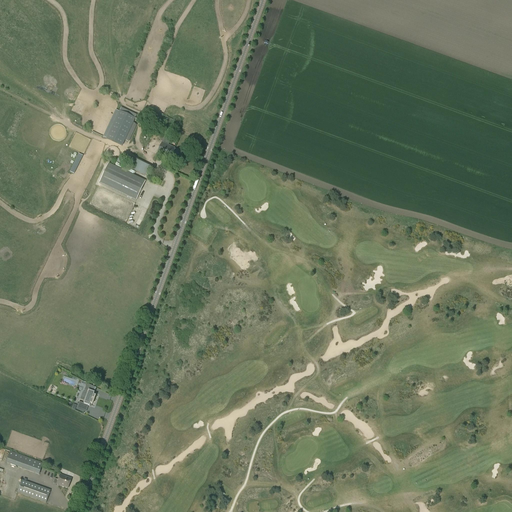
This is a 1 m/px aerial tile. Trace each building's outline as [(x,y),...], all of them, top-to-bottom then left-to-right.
[(151,115),(161,119),(163,114),(153,109),(151,115)] [(119,111),(106,139),(122,146),(135,119),(119,111)] [(175,150),(176,147),(175,147),(174,148),(162,143),(158,153),(179,162),(183,153),(175,150)] [(78,153),(70,172),(74,174),(82,155),(78,153)] [(129,168),(148,177),(152,168),(133,158),(129,168)] [(145,181),(108,164),(99,183),(136,200),(145,181)] [(79,401),(76,409),(86,412),(88,405),(89,406),(91,407),(92,404),(95,396),(93,395),(94,393),(96,388),(90,386),(87,384),(85,390),(88,391),(87,394),(84,393),(83,392),(80,399),(85,401),(84,403),(79,401)] [(10,452),(6,463),(39,475),(43,464),(10,452)] [(57,485),(57,484),(68,488),(71,479),(60,475),(58,480),(54,479),(53,483),(57,485)] [(17,493),(46,503),(50,491),(22,480),(17,493)]
